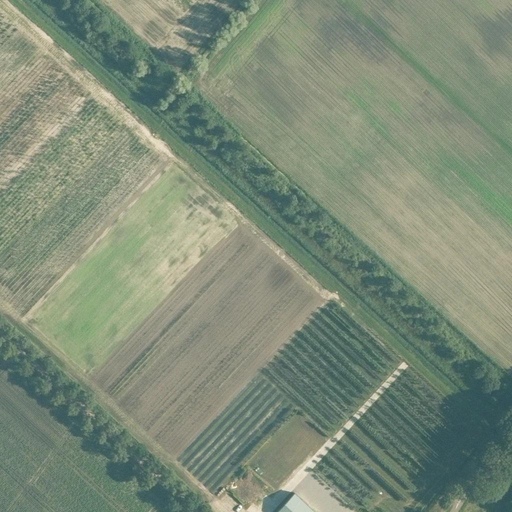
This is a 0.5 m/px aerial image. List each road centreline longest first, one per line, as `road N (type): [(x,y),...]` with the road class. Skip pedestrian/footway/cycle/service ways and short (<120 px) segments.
road 1 (track): [(501,447),(7,0)]
road 2 (unknown): [(0,334),(194,511)]
